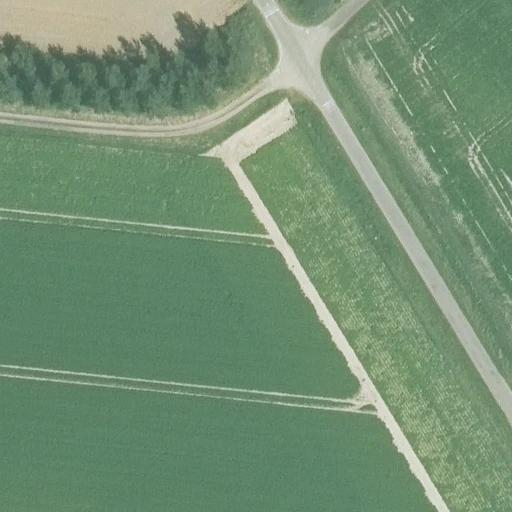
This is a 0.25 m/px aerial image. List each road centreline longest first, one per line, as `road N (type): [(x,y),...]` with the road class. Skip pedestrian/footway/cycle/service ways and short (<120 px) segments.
road 1 (unclassified): [(511,413),(262,0)]
road 2 (track): [(0,118),(178,130),(249,100),(296,56)]
